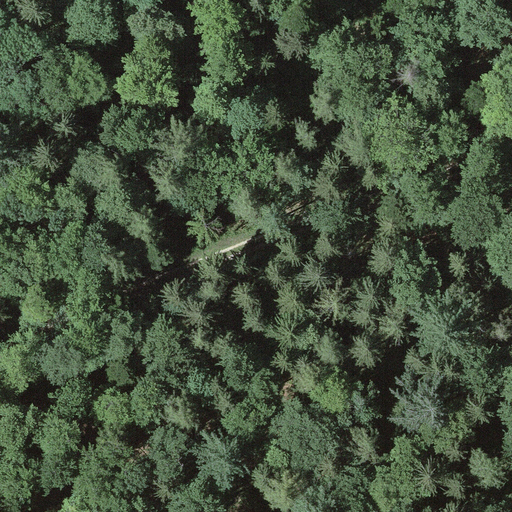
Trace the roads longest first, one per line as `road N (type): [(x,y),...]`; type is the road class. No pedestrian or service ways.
road 1 (track): [(511,149),(291,224),(0,347)]
road 2 (track): [(0,58),(129,0)]
